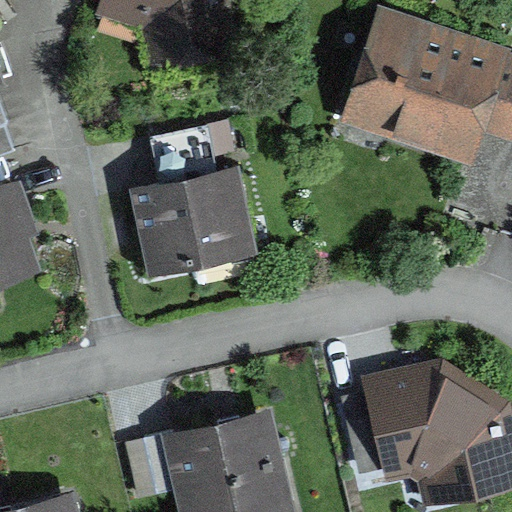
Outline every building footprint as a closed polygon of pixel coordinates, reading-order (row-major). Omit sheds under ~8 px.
[(160,80),(241,70),(232,0),(98,0),(95,14),(152,37),(160,80)] [(511,50),(374,4),(332,125),(471,172),(483,136),(511,145),(511,50)] [(0,173),(11,170),(1,138),(0,138),(0,173)] [(204,175),(197,144),(147,156),(155,187),(204,175)] [(149,286),(254,260),(233,176),(128,201),(149,286)] [(0,284),(40,273),(16,188),(0,192),(0,284)] [(433,371),(350,394),(372,486),(433,469),(443,511),(460,511),(511,499),(511,450),(503,410),(433,371)] [(291,511),(266,416),(159,443),(176,511),(291,511)] [(73,511),(70,497),(4,511),(73,511)]
